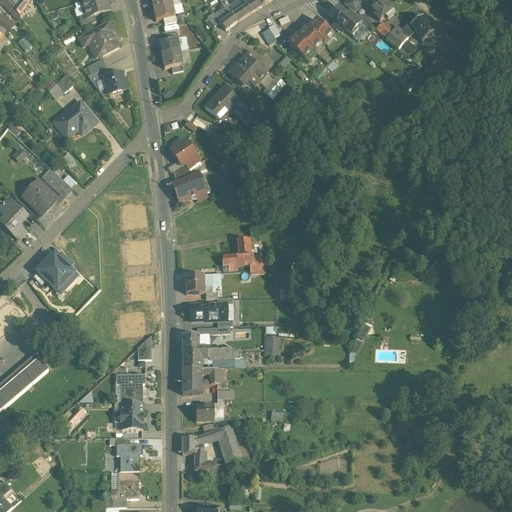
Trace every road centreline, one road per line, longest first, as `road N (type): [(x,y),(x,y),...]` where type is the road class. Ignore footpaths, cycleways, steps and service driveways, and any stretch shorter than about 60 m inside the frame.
road 1 (tertiary): [(156,127),(169,250),(174,511)]
road 2 (residential): [(0,280),(156,127)]
road 3 (residential): [(299,0),(236,34),(182,111),(156,127)]
road 4 (track): [(419,0),(511,112)]
road 5 (tertiary): [(129,0),(156,127)]
